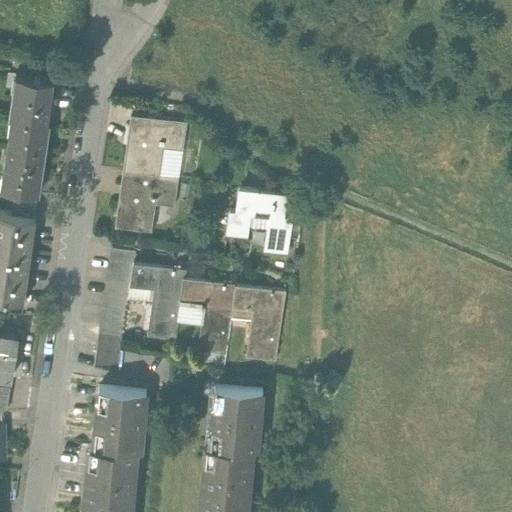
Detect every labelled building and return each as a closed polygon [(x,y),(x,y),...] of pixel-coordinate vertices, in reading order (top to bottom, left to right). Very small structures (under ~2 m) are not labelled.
[(12,116),(46,121),(53,79),(15,74),(9,116),(12,116)] [(186,120),(131,110),(123,169),(159,174),(164,140),(183,142),(186,120)] [(46,121),(12,116),(1,188),(16,190),(38,193),(39,194),(49,122),(46,121)] [(159,174),(123,169),(115,225),(152,230),(157,196),(176,199),(179,177),(159,174)] [(295,191),(239,184),(236,207),(230,206),(227,227),(248,230),(251,211),(269,213),(265,245),(287,248),(295,191)] [(38,193),(16,190),(14,202),(36,205),(38,193)] [(36,205),(14,202),(12,214),(34,217),(36,205)] [(12,214),(0,212),(0,256),(7,258),(29,260),(34,217),(12,214)] [(134,253),(111,249),(94,369),(117,372),(133,262),(134,253)] [(7,258),(0,256),(0,300),(23,303),(29,260),(7,258)] [(184,276),(185,269),(133,262),(130,285),(154,289),(148,333),(175,337),(179,310),(184,276)] [(236,283),(184,276),(179,310),(203,313),(199,347),(226,351),(233,302),(236,283)] [(285,288),(236,281),(236,283),(233,302),(254,305),(247,352),(276,356),(285,288)] [(0,330),(0,374),(11,376),(18,333),(0,330)] [(0,408),(1,409),(5,409),(9,385),(0,383),(0,408)] [(210,383),(204,443),(255,448),(259,448),(265,388),(210,383)] [(93,386),(87,446),(137,451),(142,451),(148,391),(93,386)] [(204,443),(201,443),(194,511),(248,511),(255,448),(204,443)] [(87,446),(84,446),(77,511),(131,511),(137,451),(87,446)]
